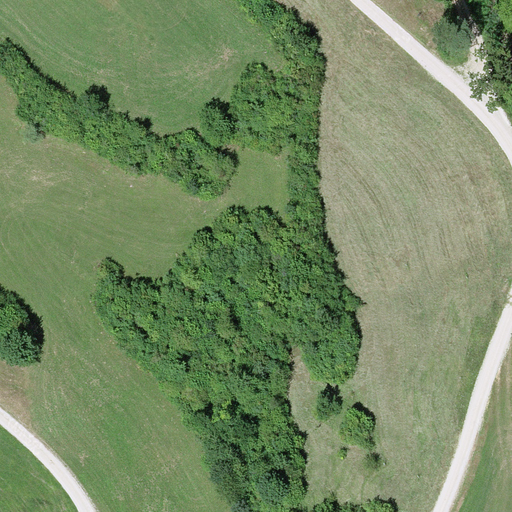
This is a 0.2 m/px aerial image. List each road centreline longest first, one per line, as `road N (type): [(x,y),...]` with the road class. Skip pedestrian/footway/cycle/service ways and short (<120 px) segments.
road 1 (track): [(437,511),(511,299)]
road 2 (track): [(511,154),(492,114),(354,0)]
road 3 (track): [(0,419),(38,447),(86,511)]
